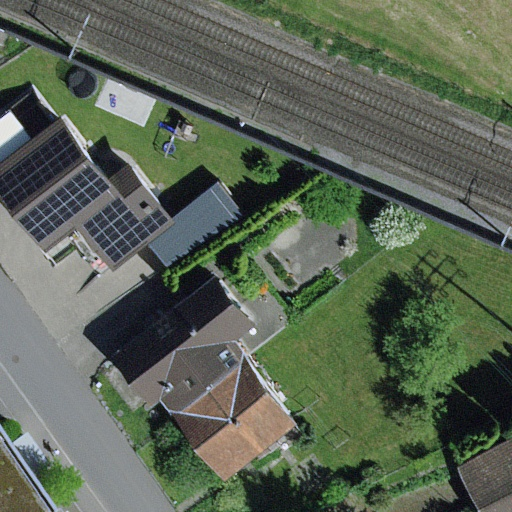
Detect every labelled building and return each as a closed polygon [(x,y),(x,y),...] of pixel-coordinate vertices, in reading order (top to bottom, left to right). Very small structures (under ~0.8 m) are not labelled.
[(68,110),(0,162),(0,168),(57,242),(87,219),(123,265),(154,241),(184,217),(136,155),(116,170),(68,110)] [(222,184),(184,217),(154,241),(170,260),(246,212),(222,184)] [(160,398),(167,392),(180,409),(250,354),(252,345),(242,333),(259,319),(245,302),(224,274),(123,351),(160,398)] [(250,354),(180,409),(230,473),(300,418),(250,354)] [(27,438),(10,449),(30,480),(48,469),(27,438)] [(485,511),(511,511),(511,441),(463,464),(485,511)] [(43,511),(0,450),(0,511),(43,511)]
